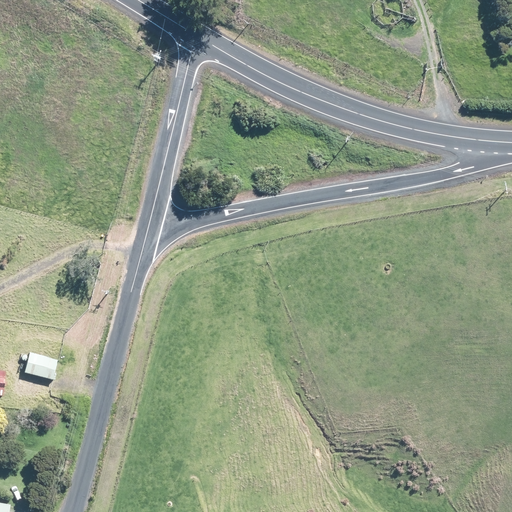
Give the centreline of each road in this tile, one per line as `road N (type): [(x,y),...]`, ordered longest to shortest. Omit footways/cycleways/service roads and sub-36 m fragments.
road 1 (unclassified): [(508,142),(444,172),(148,226)]
road 2 (tertiary): [(198,36),(294,89),(364,115),(508,142)]
road 3 (unclassified): [(70,511),(148,226)]
road 4 (unclassified): [(148,226),(198,36)]
